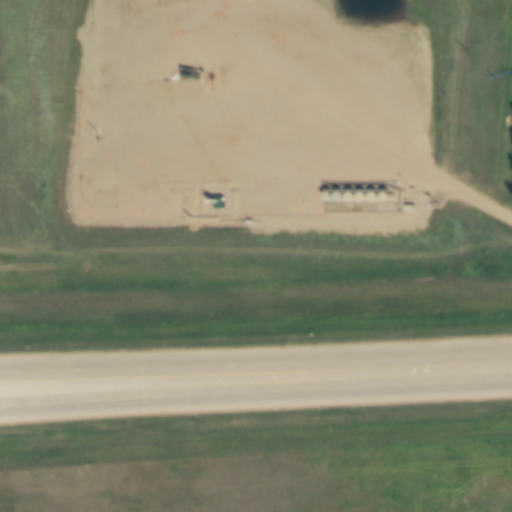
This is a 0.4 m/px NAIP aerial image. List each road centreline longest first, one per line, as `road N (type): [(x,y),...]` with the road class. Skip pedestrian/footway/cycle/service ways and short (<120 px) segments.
road 1 (trunk): [(0,412),(403,366)]
road 2 (trunk): [(403,366),(0,371)]
